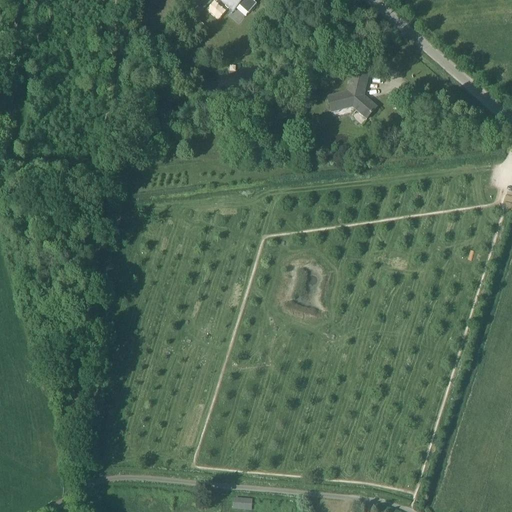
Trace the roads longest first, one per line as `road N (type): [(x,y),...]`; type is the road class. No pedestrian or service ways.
road 1 (track): [(75,493),(117,0)]
road 2 (track): [(150,210),(511,164)]
road 3 (tertiary): [(511,122),(371,0)]
